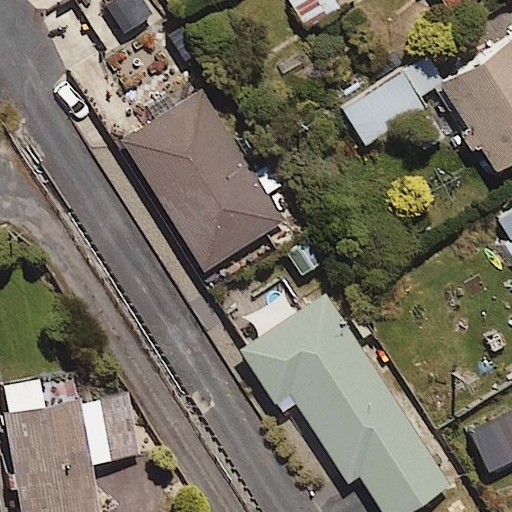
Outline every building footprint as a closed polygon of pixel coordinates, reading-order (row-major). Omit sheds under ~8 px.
[(287,0),(302,25),(345,0),(287,0)] [(511,31),(437,78),(468,128),(460,133),(470,148),(478,143),(494,168),(511,156),(511,31)] [(441,92),(417,54),(336,103),(360,142),(441,92)] [(199,86),(119,137),(202,269),(282,219),(199,86)] [(324,288),(236,345),(273,402),(288,392),(346,482),(358,474),(382,511),(404,511),(450,482),(324,288)] [(34,378),(1,384),(5,406),(0,407),(0,418),(9,468),(6,468),(9,485),(15,484),(19,511),(94,511),(86,461),(137,452),(126,392),(40,407),(34,378)] [(511,455),(511,409),(508,403),(455,432),(478,474),(511,455)]
